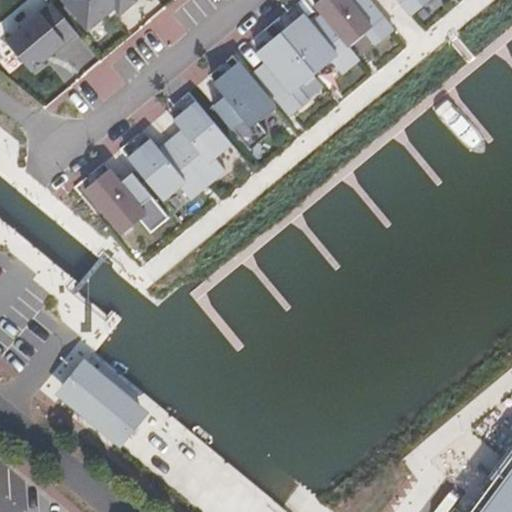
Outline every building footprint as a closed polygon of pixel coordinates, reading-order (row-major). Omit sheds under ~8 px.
[(64,0),(91,28),(115,7),(120,13),(136,0),(64,0)] [(323,0),(316,6),(323,14),(355,52),(369,40),(379,52),(398,35),(369,0),(323,0)] [(398,0),(416,21),(431,8),(424,0),(398,0)] [(49,5),(2,44),(26,73),(74,35),(49,5)] [(303,17),(282,34),(320,80),(337,67),(347,78),(364,64),(355,52),(323,14),(309,25),(303,17)] [(265,61),(249,74),(291,124),(311,108),(301,96),(320,80),(282,34),(259,53),(265,61)] [(220,99),(205,111),(247,161),(265,146),(256,134),(274,119),(236,73),(214,91),(220,99)] [(186,127),(171,140),(213,190),(228,177),(218,164),(229,155),(191,110),(180,118),(186,127)] [(130,160),(137,168),(169,207),(184,194),(194,205),(213,190),(171,140),(152,155),(146,148),(130,160)] [(112,176),(94,191),(131,238),(150,222),(160,233),(178,218),(169,207),(137,168),(118,183),(112,176)] [(80,356),(53,390),(116,444),(146,409),(80,356)] [(511,511),(511,449),(466,511),(511,511)]
